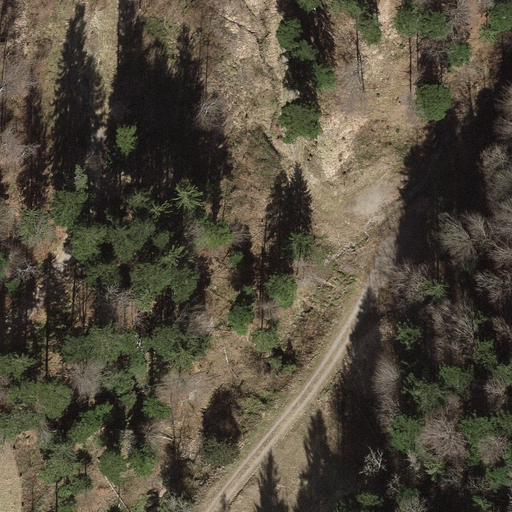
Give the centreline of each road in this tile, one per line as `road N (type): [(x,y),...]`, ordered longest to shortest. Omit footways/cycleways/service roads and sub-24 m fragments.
road 1 (track): [(511,130),(413,228),(213,511)]
road 2 (track): [(114,0),(97,86),(101,188),(67,271),(27,321),(0,338)]
